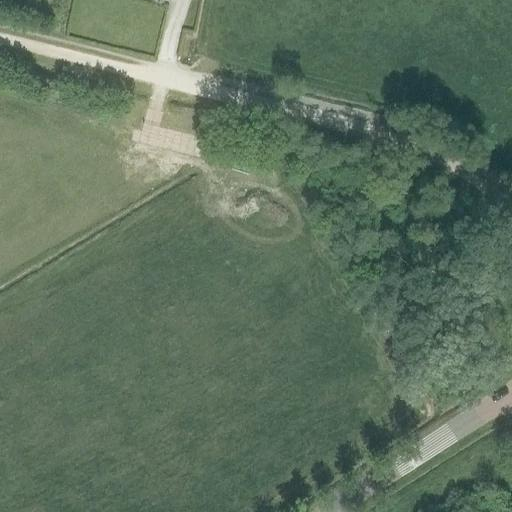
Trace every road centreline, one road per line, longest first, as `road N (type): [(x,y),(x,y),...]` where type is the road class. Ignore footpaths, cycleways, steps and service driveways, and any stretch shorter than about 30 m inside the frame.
road 1 (track): [(160,79),(386,131),(438,155),(511,208)]
road 2 (tertiary): [(330,511),(511,394)]
road 3 (track): [(0,42),(160,79)]
